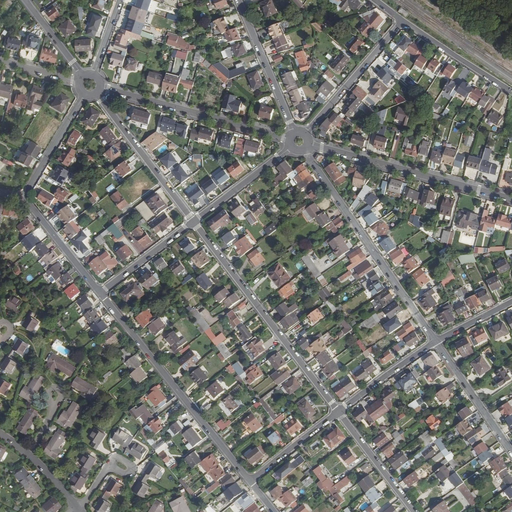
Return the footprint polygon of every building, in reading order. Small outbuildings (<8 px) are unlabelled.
[(94,0),(93,6),(102,9),(105,0),(94,0)] [(228,4),(225,0),(209,0),(210,1),(213,0),(214,0),(218,8),(220,8),(221,9),(224,8),(224,6),(228,4)] [(269,0),(262,3),(267,17),(277,13),(271,0),(269,0)] [(356,11),(357,8),(360,4),(361,3),(356,0),(343,0),(339,5),(346,10),(349,6),(356,11)] [(58,5),(55,2),(46,9),(54,20),(58,18),(57,16),(60,14),(55,7),(58,5)] [(146,6),(144,10),(148,12),(157,15),(158,12),(156,11),(156,10),(146,6)] [(133,15),(134,15),(146,19),(148,14),(137,10),(128,7),(127,11),(133,13),(133,15)] [(360,15),(367,21),(374,28),(374,29),(383,19),(376,13),(371,20),(370,19),(370,18),(369,15),(372,15),(371,11),(369,12),(362,14),(360,15)] [(103,18),(94,15),(87,34),(95,37),(97,30),(98,30),(103,18)] [(224,17),(214,22),(216,26),(215,27),(214,27),(216,30),(219,29),(220,31),(221,31),(223,34),(226,33),(229,31),(225,22),(226,22),(224,17)] [(383,19),(374,29),(376,30),(384,20),(383,19)] [(76,29),(69,20),(60,27),(67,36),(76,29)] [(320,33),(325,30),(319,21),(314,25),(320,33)] [(367,37),(374,28),(367,21),(359,30),(367,37)] [(269,28),(274,40),(284,36),(279,24),(269,28)] [(226,33),(230,43),(241,40),(236,28),(231,31),(229,31),(226,33)] [(133,33),(122,29),(121,34),(129,36),(129,37),(131,38),(133,33)] [(185,49),(186,50),(188,43),(187,43),(183,39),(179,38),(179,36),(168,32),(168,35),(170,35),(167,44),(185,49)] [(119,33),(116,43),(125,46),(129,37),(129,36),(121,34),(119,33)] [(279,53),(291,50),(285,35),(284,36),(274,40),(279,53)] [(29,36),(25,47),(37,51),(40,39),(29,36)] [(355,53),(365,41),(360,36),(358,39),(356,38),(355,39),(350,44),(348,47),(355,53)] [(405,36),(397,46),(399,46),(407,37),(405,36)] [(413,43),(407,37),(399,46),(405,52),(407,50),(413,43)] [(19,40),(8,38),(5,48),(17,51),(19,40)] [(76,40),(77,51),(92,50),(91,39),(76,40)] [(407,50),(416,56),(422,47),(414,42),(413,43),(407,50)] [(116,65),(123,67),(126,57),(127,52),(128,47),(125,46),(116,43),(114,48),(123,51),(122,56),(114,53),(110,65),(115,66),(116,65)] [(247,53),(244,44),(240,46),(240,44),(233,47),(225,50),(228,58),(234,56),(233,54),(236,53),(238,57),(247,53)] [(42,48),(39,58),(54,62),(56,55),(50,54),(51,51),(42,48)] [(184,52),(178,50),(177,56),(187,59),(188,53),(184,52)] [(298,59),(300,65),(302,71),(310,68),(310,67),(311,62),(311,61),(308,62),(304,51),(296,53),(298,59)] [(339,73),(341,70),(342,71),(346,66),(345,66),(350,59),(343,52),(339,56),(341,57),(335,64),(334,63),(331,66),(339,73)] [(421,55),(415,65),(422,70),(429,60),(424,57),(421,55)] [(236,61),(236,60),(234,56),(226,60),(228,65),(236,61)] [(127,61),(126,61),(124,68),(127,69),(127,70),(130,71),(132,69),(136,71),(138,62),(136,61),(136,60),(131,58),(131,60),(128,59),(127,61)] [(209,69),(225,83),(228,78),(215,67),(213,65),(206,59),(203,64),(209,69)] [(434,59),(428,68),(435,73),(441,63),(434,59)] [(399,61),(394,68),(401,75),(407,68),(399,61)] [(215,67),(228,78),(230,80),(242,75),(240,70),(232,73),(232,71),(227,73),(217,64),(215,67)] [(457,69),(449,64),(443,74),(451,79),(457,69)] [(377,76),(388,85),(395,76),(386,67),(383,70),(377,76)] [(182,80),(180,86),(193,90),(195,82),(187,80),(188,74),(189,75),(190,70),(185,69),(182,78),(182,80)] [(426,74),(433,78),(436,73),(428,69),(426,74)] [(325,74),(332,80),(335,76),(329,70),(325,74)] [(163,76),(151,72),(148,82),(161,85),(163,76)] [(254,90),(264,86),(258,72),(248,76),(254,90)] [(291,72),(281,76),(288,93),(290,93),(298,89),(291,72)] [(167,76),(164,89),(169,90),(172,78),(167,76)] [(172,78),(169,90),(179,93),(180,86),(182,80),(172,78)] [(455,82),(450,79),(443,90),(453,97),(457,92),(460,87),(454,83),(455,82)] [(317,93),(324,100),(335,88),(327,81),(317,93)] [(380,81),(375,86),(377,87),(374,89),(371,93),(379,100),(382,96),(383,96),(389,90),(380,81)] [(466,84),(463,82),(460,87),(457,92),(467,99),(469,96),(474,89),(471,87),(466,84)] [(0,95),(9,98),(10,94),(12,88),(0,84),(0,95)] [(34,108),(39,110),(40,109),(42,103),(36,101),(37,99),(40,99),(42,88),(37,87),(37,89),(32,87),(26,110),(33,112),(34,108)] [(353,93),(355,95),(362,101),(368,94),(359,87),(353,93)] [(483,92),(475,87),(474,89),(469,96),(480,103),(485,95),(487,93),(483,90),(483,92)] [(293,102),(294,106),(297,105),(304,103),(298,89),(290,93),(294,102),(293,102)] [(59,93),(51,106),(61,112),(68,98),(59,93)] [(237,96),(226,93),(222,108),(240,113),(240,110),(243,101),(236,100),(237,96)] [(9,98),(6,110),(11,111),(13,104),(23,107),(26,97),(16,95),(15,95),(10,94),(9,98)] [(354,112),(362,101),(355,95),(346,105),(347,106),(344,110),(351,116),(354,112)] [(395,99),(399,105),(407,101),(400,95),(395,99)] [(480,103),(479,104),(485,108),(482,113),(485,115),(486,116),(496,101),(492,98),(491,99),(488,97),(485,95),(480,103)] [(310,112),(306,102),(304,103),(297,105),(299,110),(300,110),(302,115),(300,116),(301,120),(308,116),(307,113),(310,112)] [(399,108),(396,119),(404,121),(403,124),(407,125),(408,122),(412,104),(409,102),(407,110),(399,108)] [(262,106),(259,117),(271,120),(274,110),(262,106)] [(101,114),(92,108),(83,121),(92,127),(101,114)] [(377,114),(374,122),(384,125),(388,109),(377,114)] [(151,114),(136,110),(133,120),(148,124),(151,114)] [(348,118),(349,119),(351,116),(344,110),(342,112),(348,118)] [(493,110),(487,119),(498,126),(504,117),(493,110)] [(430,111),(429,117),(441,121),(442,117),(441,116),(430,111)] [(326,122),(321,128),(327,133),(330,129),(329,128),(328,128),(333,122),(335,124),(340,118),(342,120),(343,119),(337,113),(331,121),(329,120),(327,123),(326,122)] [(161,118),(157,131),(160,134),(162,128),(168,130),(168,131),(173,133),(173,130),(177,131),(178,127),(175,126),(175,123),(172,123),(172,121),(161,118)] [(346,120),(353,127),(354,123),(349,119),(348,118),(346,120)] [(180,124),(178,131),(183,133),(182,138),(187,139),(191,127),(180,124)] [(110,130),(107,126),(100,132),(103,135),(110,130)] [(393,131),(397,132),(391,156),(395,157),(402,129),(393,127),(393,131)] [(193,129),(190,139),(198,141),(200,138),(212,141),(214,131),(202,128),(201,131),(193,129)] [(109,145),(111,148),(119,143),(116,140),(117,139),(110,130),(103,135),(110,145),(109,145)] [(367,148),(372,131),(368,130),(365,142),(364,141),(365,139),(358,137),(353,136),(351,144),(367,148)] [(75,131),(66,144),(67,145),(73,148),(81,135),(75,131)] [(157,131),(144,141),(145,142),(147,145),(148,144),(153,150),(164,142),(159,136),(161,134),(160,134),(157,131)] [(234,136),(224,134),(224,137),(222,136),(219,145),(231,148),(234,136)] [(405,154),(418,157),(419,153),(422,143),(420,142),(418,146),(409,143),(411,138),(408,137),(409,136),(406,135),(402,150),(406,151),(405,154)] [(470,146),(473,137),(464,135),(464,137),(465,137),(464,140),(466,140),(464,144),(470,146)] [(386,148),(388,139),(377,136),(375,145),(386,148)] [(239,138),(234,155),(240,154),(242,149),(244,140),(239,138)] [(244,140),(242,149),(258,153),(260,144),(244,140)] [(422,143),(419,153),(428,156),(431,143),(422,141),(422,143)] [(31,142),(24,153),(31,157),(33,158),(40,147),(31,142)] [(111,148),(106,152),(111,158),(112,157),(113,160),(119,155),(117,153),(119,152),(124,148),(120,142),(119,143),(111,148)] [(74,156),(77,150),(73,148),(70,146),(67,152),(66,151),(63,157),(61,157),(59,161),(70,167),(75,157),(74,156)] [(450,149),(446,148),(445,152),(445,153),(442,163),(446,164),(446,163),(454,165),(457,156),(458,153),(450,151),(450,149)] [(483,160),(480,169),(480,171),(490,173),(493,163),(488,162),(492,151),(486,149),(483,160)] [(26,167),(31,157),(24,153),(21,152),(16,162),(26,167)] [(172,152),(162,160),(170,170),(180,163),(172,152)] [(431,161),(442,164),(442,163),(445,153),(439,152),(439,153),(434,152),(431,161)] [(454,166),(463,168),(465,158),(457,156),(454,165),(454,166)] [(470,157),(467,167),(475,169),(475,168),(480,169),(483,160),(470,157)] [(116,169),(123,178),(133,171),(130,167),(131,167),(129,165),(128,165),(126,161),(116,169)] [(245,170),(239,161),(228,169),(235,178),(245,170)] [(288,175),(293,172),(286,161),(278,168),(279,168),(277,170),(279,173),(278,173),(281,177),(284,181),(290,177),(288,175)] [(338,185),(344,181),(341,177),(343,175),(335,163),(330,167),(328,164),(325,166),(338,185)] [(293,172),(288,175),(290,177),(291,179),(293,178),(299,174),(300,175),(294,179),(298,184),(311,175),(303,164),(296,170),(293,172)] [(71,173),(59,166),(55,172),(56,172),(52,179),(63,186),(71,173)] [(193,175),(187,167),(178,173),(183,181),(193,175)] [(210,194),(232,179),(226,170),(204,185),(210,194)] [(355,174),(353,185),(364,188),(367,185),(372,177),(366,175),(366,174),(356,171),(355,174)] [(305,187),(308,193),(315,188),(318,186),(314,181),(315,180),(311,175),(298,184),(297,184),(301,190),(305,187)] [(284,181),(281,177),(275,181),(276,182),(271,185),(274,189),(284,181)] [(389,190),(404,194),(406,187),(407,184),(392,180),(390,184),(389,184),(388,187),(390,188),(389,190)] [(113,184),(106,188),(110,193),(116,188),(113,184)] [(358,196),(363,200),(370,191),(372,188),(367,185),(364,188),(358,196)] [(202,203),(200,200),(207,195),(201,186),(188,194),(197,207),(202,203)] [(414,199),(418,201),(419,200),(421,193),(406,187),(404,194),(404,195),(414,199)] [(68,192),(60,188),(55,196),(59,198),(58,199),(63,202),(68,192)] [(321,196),(315,188),(308,193),(303,197),(306,201),(312,197),(314,201),(321,196)] [(421,193),(419,200),(434,205),(436,200),(434,199),(434,197),(435,193),(422,189),(421,193)] [(45,205),(49,207),(55,197),(43,191),(38,199),(46,204),(45,205)] [(370,191),(363,200),(365,201),(370,205),(359,213),(362,217),(374,208),(372,207),(379,198),(376,196),(372,193),(370,191)] [(128,205),(119,192),(112,197),(122,210),(128,205)] [(70,199),(72,202),(76,199),(81,196),(77,193),(70,199)] [(154,214),(157,217),(169,208),(166,205),(165,206),(158,196),(148,204),(155,213),(154,214)] [(258,215),(266,209),(265,207),(260,200),(257,197),(253,200),(256,204),(252,207),(258,215)] [(444,198),(440,214),(451,217),(456,201),(444,198)] [(355,200),(351,206),(355,209),(360,202),(356,199),(355,200)] [(229,208),(237,218),(246,211),(238,200),(235,203),(235,204),(229,208)] [(0,203),(0,204),(0,213),(3,214),(18,217),(20,207),(16,206),(16,205),(12,205),(12,206),(0,203)] [(296,211),(299,215),(303,212),(307,209),(311,207),(308,203),(296,211)] [(307,209),(314,220),(314,219),(316,218),(322,214),(315,203),(311,207),(307,209)] [(58,214),(67,226),(73,221),(77,217),(68,206),(58,214)] [(374,208),(362,217),(361,217),(364,221),(377,212),(374,208)] [(103,209),(97,213),(100,217),(106,213),(103,209)] [(307,209),(303,212),(310,222),(314,220),(307,209)] [(233,220),(226,210),(209,223),(215,231),(222,225),(224,227),(233,220)] [(489,211),(484,210),(483,216),(480,226),(479,230),(494,234),(495,229),(497,221),(487,218),(487,217),(489,211)] [(477,215),(461,211),(461,213),(460,213),(459,216),(460,216),(458,224),(459,224),(458,227),(464,229),(464,227),(467,228),(468,224),(472,225),(473,224),(475,224),(477,215)] [(322,214),(316,218),(314,219),(317,224),(319,222),(323,228),(332,222),(330,218),(329,219),(327,216),(325,212),(322,214)] [(252,225),(258,221),(252,213),(246,217),(252,225)] [(166,214),(151,226),(157,233),(161,230),(163,232),(167,228),(166,227),(173,222),(166,214)] [(497,221),(496,224),(511,228),(511,226),(511,225),(511,224),(511,219),(507,218),(505,217),(505,216),(499,214),(498,219),(497,221)] [(115,224),(120,229),(124,226),(123,225),(128,221),(124,216),(120,220),(115,224)] [(344,223),(340,217),(332,222),(332,223),(326,227),(328,230),(331,228),(335,233),(338,230),(337,228),(344,223)] [(35,227),(28,219),(18,227),(25,235),(35,227)] [(63,228),(72,239),(82,231),(73,221),(67,226),(63,228)] [(276,222),(265,230),(269,236),(280,228),(276,222)] [(379,222),(372,228),(375,232),(376,231),(380,236),(381,236),(383,238),(389,234),(392,231),(389,228),(390,228),(385,223),(382,225),(379,222)] [(119,240),(124,235),(120,229),(115,224),(101,234),(103,238),(112,231),(116,236),(119,240)] [(139,238),(138,239),(144,247),(153,241),(144,229),(142,231),(137,224),(132,227),(138,235),(137,236),(139,238)] [(450,232),(451,232),(452,228),(452,227),(445,225),(440,242),(446,244),(450,232)] [(137,236),(138,235),(132,227),(130,228),(133,232),(138,239),(139,238),(137,236)] [(43,228),(35,230),(36,237),(44,235),(43,228)] [(451,232),(446,248),(450,250),(451,248),(452,242),(456,229),(452,228),(451,232)] [(72,239),(73,240),(75,243),(86,235),(83,231),(72,239)] [(223,237),(229,246),(238,240),(233,231),(223,237)] [(24,239),(33,250),(34,249),(41,243),(38,239),(37,240),(32,233),(24,239)] [(100,245),(106,241),(103,238),(101,234),(95,239),(100,245)] [(330,243),(335,250),(334,251),(339,258),(350,250),(346,243),(345,242),(346,241),(341,235),(336,238),(335,239),(333,236),(322,244),(324,246),(330,243)] [(240,247),(235,251),(241,257),(254,248),(245,237),(237,243),(240,247)] [(381,243),(388,254),(389,253),(397,247),(390,237),(381,243)] [(196,247),(190,240),(182,245),(188,253),(196,247)] [(34,249),(42,259),(43,258),(51,252),(48,248),(47,249),(45,247),(42,242),(41,243),(34,249)] [(127,246),(117,253),(123,261),(126,259),(127,259),(130,257),(130,256),(133,254),(127,246)] [(407,258),(399,246),(397,247),(389,253),(397,265),(407,258)] [(360,248),(349,256),(351,258),(350,259),(353,263),(347,267),(350,271),(350,270),(362,263),(368,258),(360,248)] [(256,266),(265,260),(260,253),(258,249),(249,256),(256,266)] [(200,269),(209,262),(204,255),(206,254),(203,250),(192,258),(200,269)] [(43,258),(51,269),(56,264),(54,261),(55,260),(58,258),(53,251),(51,252),(43,258)] [(109,268),(110,270),(118,263),(114,258),(113,259),(107,252),(104,255),(102,252),(99,255),(99,256),(109,268)] [(309,268),(316,278),(322,274),(315,264),(308,254),(302,258),(309,268)] [(458,256),(455,254),(445,260),(447,263),(452,260),(458,256)] [(458,256),(461,263),(477,261),(473,255),(458,256)] [(99,275),(109,268),(99,256),(90,264),(99,275)] [(458,256),(452,260),(453,262),(457,268),(462,265),(461,263),(458,256)] [(419,267),(413,257),(404,264),(410,273),(419,267)] [(161,271),(168,265),(163,258),(155,263),(161,271)] [(494,264),(497,269),(499,268),(501,273),(510,268),(506,260),(502,262),(501,260),(494,264)] [(170,268),(177,277),(179,275),(178,274),(185,269),(179,261),(170,268)] [(353,276),(357,281),(374,269),(369,261),(356,270),(358,273),(353,276)] [(48,277),(53,284),(57,281),(66,273),(61,266),(61,265),(59,262),(58,263),(56,264),(51,269),(46,272),(50,276),(48,277)] [(268,273),(273,280),(275,279),(280,286),(290,278),(279,264),(268,273)] [(430,280),(421,269),(414,275),(423,286),(430,280)] [(205,273),(203,270),(195,276),(198,279),(205,273)] [(363,283),(367,290),(369,288),(375,283),(374,282),(380,278),(375,270),(366,276),(368,279),(363,283)] [(440,277),(443,281),(453,274),(450,270),(440,277)] [(74,280),(68,272),(66,273),(57,281),(63,288),(74,280)] [(154,275),(151,272),(141,280),(148,288),(160,278),(156,273),(154,275)] [(214,284),(205,273),(198,279),(208,292),(210,290),(209,288),(214,284)] [(183,282),(185,284),(193,277),(191,274),(185,279),(185,280),(183,282)] [(443,281),(442,282),(444,286),(455,280),(453,274),(443,281)] [(328,283),(323,276),(319,279),(324,286),(328,283)] [(487,281),(492,291),(502,286),(497,276),(487,281)] [(313,281),(321,291),(323,290),(324,289),(316,278),(313,281)] [(385,288),(379,281),(375,283),(369,288),(374,295),(385,288)] [(292,282),(278,292),(282,297),(285,295),(289,300),(296,294),(291,287),(294,285),(292,282)] [(127,302),(144,289),(140,284),(138,286),(137,285),(136,283),(121,294),(127,302)] [(425,289),(427,292),(432,289),(434,288),(436,286),(435,284),(434,284),(434,283),(432,285),(431,284),(425,289)] [(81,292),(74,284),(66,291),(72,299),(81,292)] [(477,295),(482,303),(490,299),(484,286),(475,291),(477,295)] [(326,287),(324,289),(331,299),(333,297),(326,287)] [(230,308),(241,300),(236,293),(232,296),(226,288),(215,296),(221,303),(224,301),(230,308)] [(323,290),(330,300),(331,299),(324,289),(323,290)] [(435,293),(432,289),(427,292),(421,296),(424,300),(420,303),(425,309),(426,308),(427,310),(437,304),(432,295),(435,293)] [(318,293),(326,303),(330,300),(323,290),(321,291),(318,293)] [(377,308),(379,311),(388,305),(386,302),(393,297),(388,290),(381,295),(381,294),(371,301),(375,308),(376,309),(377,308)] [(471,308),(482,303),(477,295),(471,298),(470,298),(466,290),(462,292),(464,295),(466,300),(467,300),(471,308)] [(13,295),(6,306),(9,308),(11,306),(17,310),(16,312),(21,315),(23,312),(19,309),(23,302),(13,295)] [(83,307),(88,313),(93,308),(95,307),(86,295),(80,300),(84,306),(83,307)] [(37,298),(35,299),(42,309),(44,307),(37,298)] [(326,303),(333,313),(334,312),(337,310),(330,300),(326,303)] [(272,307),(275,310),(277,308),(283,304),(281,301),(272,307)] [(468,310),(464,301),(454,306),(458,315),(468,310)] [(403,310),(397,302),(386,310),(391,318),(403,310)] [(277,308),(284,318),(289,315),(292,313),(290,310),(284,303),(283,304),(277,308)] [(444,325),(455,320),(450,310),(452,309),(450,305),(439,311),(441,314),(439,315),(444,325)] [(85,315),(93,325),(101,318),(93,308),(88,313),(85,315)] [(196,320),(205,332),(210,329),(211,328),(196,308),(190,312),(196,320)] [(137,318),(140,322),(141,321),(146,327),(148,325),(157,319),(153,314),(151,315),(147,309),(137,318)] [(324,317),(318,309),(309,316),(315,324),(324,317)] [(228,319),(237,331),(240,329),(244,326),(233,310),(228,314),(231,317),(228,319)] [(34,312),(32,311),(28,316),(30,317),(26,323),(25,322),(22,326),(34,333),(40,322),(32,317),(34,312)] [(289,315),(296,324),(300,321),(293,312),(292,313),(289,315)] [(376,313),(363,322),(366,326),(370,328),(380,320),(376,313)] [(281,321),(288,330),(296,324),(289,315),(284,318),(281,321)] [(166,326),(159,317),(157,319),(148,325),(156,335),(166,326)] [(92,326),(99,336),(109,328),(101,318),(93,325),(92,326)] [(54,319),(52,321),(62,333),(66,330),(63,327),(61,328),(54,319)] [(342,331),(345,335),(353,329),(350,325),(347,321),(346,319),(341,322),(345,328),(342,331)] [(205,332),(196,320),(193,323),(202,334),(205,332)] [(415,329),(411,323),(404,327),(406,329),(404,330),(404,329),(397,334),(402,341),(404,339),(409,336),(407,335),(415,329)] [(490,329),(495,340),(508,333),(503,323),(490,329)] [(243,339),(247,344),(253,339),(252,338),(253,337),(244,326),(240,329),(246,336),(243,339)] [(469,337),(475,347),(479,344),(479,343),(483,341),(483,340),(489,337),(484,328),(479,330),(480,331),(478,332),(478,331),(473,333),(474,334),(469,337)] [(205,332),(217,346),(222,342),(226,339),(222,334),(217,338),(210,329),(205,332)] [(181,340),(174,331),(173,332),(171,330),(166,335),(167,337),(166,337),(174,347),(173,348),(177,354),(179,353),(187,347),(181,340)] [(111,332),(105,337),(111,344),(118,339),(111,332)] [(404,339),(409,346),(412,343),(414,346),(421,341),(415,332),(409,336),(404,339)] [(474,351),(476,350),(475,347),(469,337),(469,336),(456,343),(455,347),(460,357),(463,356),(464,357),(474,352),(474,351)] [(105,337),(102,339),(108,346),(111,344),(105,337)] [(298,342),(304,350),(307,348),(311,345),(305,337),(298,342)] [(15,349),(13,347),(10,353),(13,354),(15,350),(23,356),(30,345),(19,338),(17,341),(19,343),(15,349)] [(325,345),(320,338),(311,345),(307,348),(311,353),(312,351),(313,350),(315,353),(325,345)] [(255,341),(253,339),(247,344),(256,356),(263,351),(260,347),(261,346),(260,345),(261,344),(259,341),(258,341),(257,340),(255,341)] [(360,346),(364,352),(368,350),(360,339),(356,343),(359,347),(360,346)] [(227,359),(232,355),(222,342),(217,346),(219,349),(221,352),(227,359)] [(326,349),(328,348),(325,345),(315,353),(313,350),(312,351),(317,357),(318,356),(326,349)] [(187,347),(179,353),(181,355),(190,347),(188,346),(187,347)] [(124,359),(122,361),(124,363),(126,362),(132,357),(125,348),(121,351),(124,354),(122,356),(124,359)] [(316,357),(324,367),(332,361),(334,359),(326,349),(318,356),(317,357),(316,357)] [(379,359),(382,364),(385,362),(385,363),(394,357),(391,353),(389,350),(383,354),(384,356),(379,359)] [(179,361),(188,373),(197,366),(195,363),(199,360),(192,351),(179,361)] [(227,359),(221,352),(217,355),(223,362),(227,359)] [(276,369),(268,376),(269,377),(272,375),(278,370),(284,366),(287,364),(283,359),(282,360),(277,353),(269,360),(276,369)] [(54,355),(47,367),(53,370),(55,367),(57,368),(71,377),(76,368),(54,355)] [(134,372),(131,374),(139,384),(148,377),(140,367),(142,365),(134,355),(132,357),(126,362),(134,372)] [(424,361),(430,370),(436,366),(439,364),(433,355),(424,361)] [(12,375),(19,364),(10,358),(7,356),(7,358),(8,359),(4,365),(3,364),(1,367),(12,375)] [(491,368),(482,356),(472,363),(481,375),(491,368)] [(87,357),(85,359),(96,373),(99,371),(93,364),(92,365),(90,362),(91,361),(87,357)] [(361,382),(361,381),(366,378),(366,379),(370,376),(369,375),(369,374),(373,371),(374,371),(378,369),(371,360),(362,366),(363,367),(352,375),(359,384),(361,382)] [(324,367),(322,368),(324,372),(325,371),(330,378),(339,371),(332,361),(324,367)] [(233,368),(240,376),(245,372),(238,362),(232,366),(233,368)] [(255,364),(245,372),(247,375),(256,369),(261,376),(262,375),(257,368),(257,367),(255,364)] [(442,375),(436,366),(430,370),(428,372),(434,381),(442,375)] [(198,382),(200,385),(208,378),(200,368),(190,375),(196,383),(198,382)] [(511,379),(503,368),(496,373),(500,379),(497,381),(500,386),(511,379)] [(253,382),(261,376),(256,369),(247,375),(253,382)] [(103,376),(105,378),(113,372),(111,370),(103,376)] [(278,384),(279,385),(282,383),(287,379),(291,376),(288,372),(284,374),(281,371),(279,372),(278,370),(272,375),(278,384)] [(412,372),(417,379),(421,376),(416,370),(412,372)] [(412,372),(407,375),(408,377),(404,379),(403,378),(398,382),(408,395),(421,385),(417,379),(412,372)] [(28,388),(26,387),(21,395),(32,402),(44,383),(42,382),(45,378),(38,374),(36,378),(35,377),(28,388)] [(287,379),(282,383),(284,386),(294,379),(291,376),(287,379)] [(78,377),(73,385),(84,392),(85,393),(84,396),(90,400),(97,389),(78,377)] [(333,389),(340,398),(344,395),(345,396),(348,393),(348,392),(347,392),(352,388),(353,389),(356,386),(350,377),(341,383),(333,389)] [(0,391),(5,395),(12,385),(1,378),(0,378),(0,381),(0,382),(0,391)] [(295,378),(294,379),(284,386),(285,386),(291,394),(301,386),(295,378)] [(208,389),(215,398),(225,390),(217,381),(208,389)] [(267,395),(269,397),(275,392),(275,393),(285,386),(284,386),(282,383),(279,385),(267,395)] [(436,394),(443,404),(445,403),(450,400),(453,397),(451,394),(449,391),(451,389),(454,387),(452,383),(436,394)] [(156,407),(158,405),(159,406),(160,408),(166,403),(164,400),(166,398),(156,386),(150,390),(152,393),(148,396),(156,407)] [(389,393),(383,397),(383,398),(387,403),(397,396),(398,398),(401,396),(394,387),(391,389),(390,387),(387,389),(388,391),(389,393)] [(271,416),(275,421),(278,418),(276,416),(275,415),(274,416),(263,401),(264,401),(269,397),(267,395),(259,401),(271,416)] [(232,412),(239,407),(230,396),(223,401),(232,412)] [(304,398),(297,403),(309,419),(317,412),(308,401),(306,402),(304,398)] [(381,400),(381,399),(370,407),(369,407),(366,409),(375,422),(376,424),(380,421),(380,420),(391,413),(385,405),(381,400)] [(416,400),(408,405),(412,411),(420,406),(416,400)] [(263,401),(274,416),(275,415),(264,401),(263,401)] [(83,407),(74,402),(67,413),(66,415),(64,413),(60,420),(71,427),(83,407)] [(511,409),(507,403),(499,409),(501,413),(503,412),(504,414),(507,418),(511,414),(511,409)] [(137,419),(141,416),(147,425),(155,419),(143,404),(136,410),(134,408),(130,411),(137,419)] [(420,406),(412,411),(415,415),(422,409),(420,406)] [(370,426),(375,422),(366,409),(364,407),(358,412),(357,411),(354,414),(360,422),(365,418),(370,426)] [(459,413),(464,420),(466,419),(474,414),(471,411),(470,411),(467,407),(459,413)] [(26,434),(38,415),(34,412),(35,410),(32,408),(30,410),(18,429),(26,434)] [(397,415),(393,415),(398,422),(408,414),(406,411),(398,416),(397,415)] [(248,430),(251,435),(262,426),(253,414),(245,420),(251,428),(248,430)] [(147,425),(144,427),(147,431),(149,429),(151,432),(153,431),(156,434),(163,428),(159,424),(158,423),(161,421),(158,416),(155,419),(147,425)] [(441,423),(440,420),(438,422),(436,420),(433,416),(428,419),(429,420),(427,421),(433,429),(441,423)] [(285,427),(292,436),(302,428),(296,419),(285,427)] [(457,426),(464,436),(465,435),(471,431),(473,429),(466,419),(464,420),(457,426)] [(221,427),(223,430),(231,423),(229,421),(228,423),(227,422),(221,427)] [(177,422),(170,427),(171,428),(176,434),(181,430),(183,429),(177,422)] [(181,430),(183,434),(191,428),(188,425),(185,427),(183,429),(181,430)] [(475,431),(474,429),(473,429),(471,431),(465,435),(473,445),(481,439),(482,439),(481,437),(486,433),(481,426),(475,431)] [(191,428),(183,434),(190,442),(194,447),(202,440),(192,427),(191,428)] [(91,446),(97,450),(100,446),(98,445),(105,434),(95,428),(89,439),(93,442),(91,446)] [(171,428),(168,430),(173,437),(176,434),(171,428)] [(335,432),(326,440),(332,448),(345,437),(338,428),(334,431),(335,432)] [(57,433),(45,452),(56,458),(61,451),(58,449),(67,434),(59,429),(57,433)] [(120,429),(113,440),(116,441),(117,440),(123,444),(122,445),(128,448),(131,443),(127,440),(130,435),(120,429)] [(282,438),(276,431),(268,438),(274,445),(282,438)] [(334,431),(325,438),(326,440),(335,432),(334,431)] [(392,435),(395,439),(400,436),(404,432),(403,431),(399,433),(398,431),(392,435)] [(420,436),(428,447),(434,442),(427,431),(420,436)] [(375,441),(380,448),(390,440),(385,433),(375,441)] [(107,435),(105,434),(98,445),(100,446),(107,435)] [(473,445),(472,445),(474,448),(483,442),(481,439),(473,445)] [(155,443),(151,445),(156,451),(166,443),(164,440),(157,446),(155,443)] [(441,441),(436,444),(440,449),(441,452),(445,449),(446,448),(441,441)] [(474,448),(479,456),(480,455),(488,449),(483,442),(474,448)] [(137,443),(132,451),(130,453),(131,454),(132,453),(138,456),(137,458),(141,460),(147,449),(137,443)] [(156,451),(157,452),(169,467),(175,462),(172,458),(171,459),(163,449),(168,446),(166,443),(156,451)] [(388,457),(382,461),(384,464),(389,460),(396,454),(392,449),(395,447),(395,446),(392,443),(382,451),(385,455),(386,454),(388,457)] [(258,447),(264,455),(267,452),(261,445),(258,447)] [(437,453),(431,446),(423,453),(428,460),(437,453)] [(264,455),(258,447),(246,456),(252,464),(260,458),(261,459),(265,456),(264,455)] [(357,459),(348,448),(341,454),(350,465),(357,459)] [(480,455),(485,462),(493,456),(491,453),(493,451),(490,448),(488,449),(480,455)] [(446,459),(449,462),(453,459),(455,457),(450,450),(448,452),(445,449),(441,452),(444,455),(446,459)] [(194,451),(185,459),(194,468),(200,463),(202,461),(194,451)] [(408,459),(401,451),(396,454),(389,460),(396,469),(408,459)] [(444,455),(441,452),(432,459),(435,462),(444,455)] [(80,463),(84,466),(82,470),(84,472),(88,474),(92,469),(90,468),(94,462),(95,463),(97,460),(96,459),(91,456),(86,453),(80,463)] [(215,461),(210,455),(203,461),(202,461),(200,463),(208,473),(209,472),(218,465),(220,463),(217,460),(215,461)] [(305,461),(301,455),(295,460),(291,463),(290,462),(276,472),(282,479),(305,461)] [(491,463),(498,474),(499,473),(506,469),(501,463),(503,461),(500,457),(491,463)] [(449,462),(453,468),(457,465),(453,459),(449,462)] [(153,462),(151,461),(145,472),(146,473),(153,462)] [(408,461),(397,470),(399,473),(410,464),(408,461)] [(162,468),(153,462),(146,473),(145,472),(142,477),(148,480),(151,476),(156,479),(162,468)] [(456,484),(462,480),(453,468),(449,462),(443,466),(435,472),(443,482),(450,477),(456,484)] [(367,463),(360,468),(362,471),(369,466),(367,463)] [(225,476),(226,475),(218,465),(209,472),(217,482),(218,481),(220,479),(225,476)] [(319,466),(313,471),(321,481),(325,487),(328,490),(334,486),(328,478),(326,479),(320,471),(322,470),(319,466)] [(23,468),(15,475),(23,485),(32,478),(29,475),(27,476),(25,473),(27,472),(23,468)] [(499,473),(509,488),(511,485),(511,477),(506,469),(499,473)] [(81,490),(81,491),(83,487),(82,486),(85,480),(87,481),(90,476),(88,474),(84,472),(81,476),(77,473),(70,484),(71,484),(81,490)] [(420,479),(414,472),(404,480),(410,487),(420,479)] [(227,488),(235,481),(228,473),(226,475),(225,476),(220,479),(227,488)] [(311,476),(303,482),(307,487),(315,482),(311,476)] [(334,486),(328,490),(332,496),(334,498),(336,500),(336,501),(341,497),(348,492),(346,489),(349,487),(347,485),(351,481),(347,476),(334,486)] [(359,483),(367,493),(375,486),(376,486),(369,476),(359,483)] [(148,480),(142,477),(140,481),(141,481),(135,492),(144,498),(151,487),(146,484),(148,480)] [(32,478),(23,485),(34,499),(40,494),(38,491),(40,489),(37,484),(35,486),(33,483),(35,482),(32,478)] [(107,489),(104,494),(110,498),(112,494),(117,496),(123,486),(112,479),(110,482),(112,483),(108,490),(107,489)] [(141,481),(140,481),(133,491),(135,492),(141,481)] [(221,484),(218,481),(217,482),(207,489),(210,493),(221,484)] [(464,483),(458,487),(472,507),(478,502),(471,493),(464,483)] [(81,490),(71,484),(69,487),(73,492),(77,497),(81,490)] [(279,499),(285,493),(279,486),(271,492),(274,496),(273,498),(275,501),(279,499)] [(366,493),(374,503),(384,496),(381,492),(380,492),(375,486),(367,493),(366,493)] [(282,501),(287,507),(297,499),(290,490),(285,493),(279,499),(281,502),(282,501)] [(245,494),(238,499),(246,509),(254,503),(251,499),(252,499),(247,494),(248,493),(247,492),(245,494)] [(96,505),(94,508),(100,511),(106,511),(112,504),(107,502),(110,498),(104,494),(100,499),(102,500),(98,506),(96,505)] [(54,497),(42,507),(45,511),(54,511),(56,510),(55,509),(60,505),(54,497)] [(189,511),(182,497),(173,502),(178,511),(189,511)] [(149,511),(161,511),(163,509),(162,508),(164,506),(157,501),(149,511)] [(450,511),(448,509),(449,508),(444,502),(433,510),(434,511),(450,511)] [(511,511),(510,511),(511,509),(511,502),(507,507),(506,506),(502,509),(503,511),(511,511)] [(261,511),(255,503),(246,511),(261,511)]
